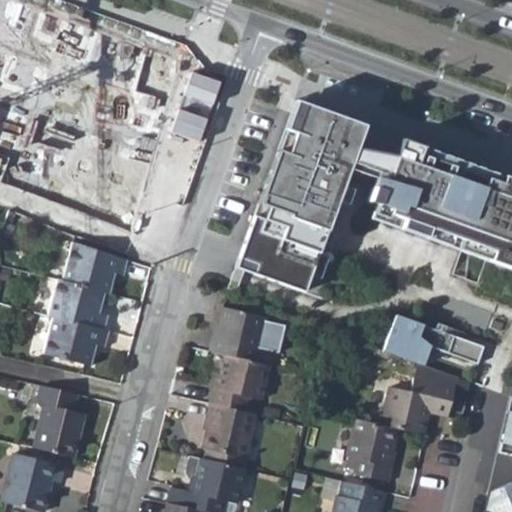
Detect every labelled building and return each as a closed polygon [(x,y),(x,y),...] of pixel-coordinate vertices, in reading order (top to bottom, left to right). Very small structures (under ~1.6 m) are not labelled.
[(511,265),(511,178),(402,139),(396,154),(357,148),(364,124),(297,99),(236,266),(305,290),(349,166),(377,175),(373,186),(374,187),(369,201),(379,204),(375,216),(511,265)] [(68,235),(57,277),(103,288),(107,290),(112,272),(122,273),(125,258),(68,235)] [(52,275),(42,314),(46,315),(102,330),(105,316),(96,314),(103,288),(57,277),(52,275)] [(397,309),(382,349),(425,365),(431,349),(476,365),(485,340),(397,309)] [(252,362),(262,320),(258,319),(222,310),(216,338),(210,336),(207,351),(222,355),(252,362)] [(100,347),(105,331),(102,330),(46,315),(37,351),(85,364),(91,345),(100,347)] [(258,399),(267,366),(252,362),(222,355),(215,386),(210,385),(206,402),(245,412),(249,395),(258,399)] [(387,388),(378,426),(395,430),(422,436),(426,413),(447,419),(455,388),(413,378),(409,394),(387,388)] [(41,403),(32,447),(71,456),(81,413),(70,411),(73,394),(38,387),(35,402),(41,403)] [(511,392),(511,396),(499,452),(511,454),(511,392)] [(242,457),(252,414),(245,412),(206,402),(202,419),(206,420),(199,447),(204,448),(201,458),(240,467),(242,457)] [(386,468),(395,430),(378,426),(354,419),(344,458),(351,460),(348,475),(387,484),(390,469),(386,468)] [(200,458),(192,491),(172,486),(168,502),(183,506),(205,511),(222,511),(225,500),(235,503),(244,468),(240,467),(201,458),(200,458)] [(8,459),(0,492),(0,505),(27,511),(40,511),(48,483),(55,484),(58,470),(8,459)] [(511,511),(511,480),(491,489),(487,509),(501,511),(511,511)] [(339,482),(331,511),(374,511),(376,509),(381,509),(385,494),(339,482)] [(205,511),(183,506),(168,502),(165,501),(162,511),(205,511)]
